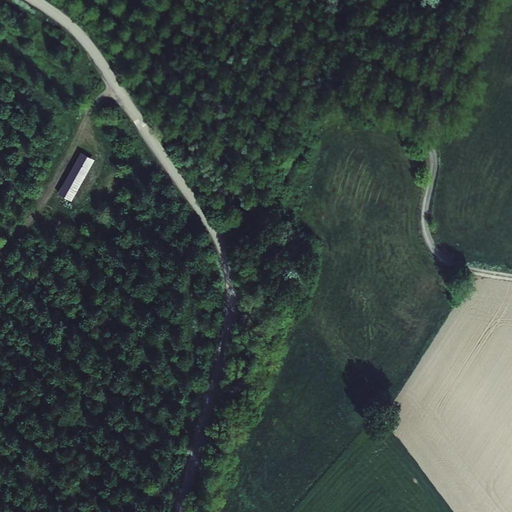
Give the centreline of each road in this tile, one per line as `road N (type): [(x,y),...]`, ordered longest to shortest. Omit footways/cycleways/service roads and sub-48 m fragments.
road 1 (unclassified): [(177,511),(226,323),(226,253),(87,46),(32,0)]
road 2 (track): [(216,234),(262,209),(314,122),(345,110),(421,127),(435,161),(431,235),(446,253),(511,269)]
